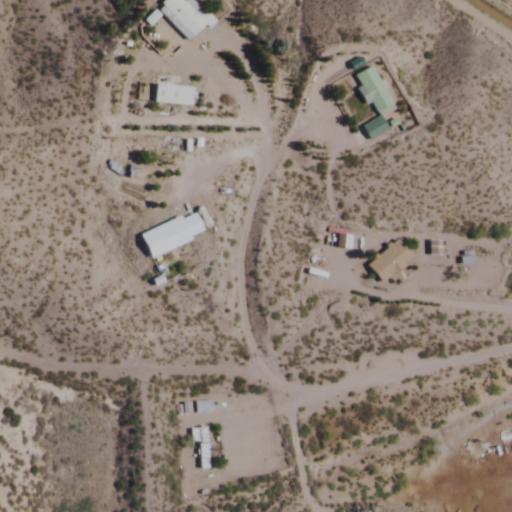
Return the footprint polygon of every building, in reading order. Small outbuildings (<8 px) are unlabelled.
[(201,25),(205,29),(210,24),(186,0),(181,0),(179,2),(176,0),(160,0),(151,9),(183,42),(201,25)] [(347,76),(371,120),(388,110),(364,67),(347,76)] [(185,106),(187,88),(133,84),(132,103),(185,106)] [(133,235),(144,260),(199,236),(189,212),(133,235)] [(407,258),(392,241),(361,267),(375,285),(407,258)] [(208,414),(208,403),(191,403),(191,414),(208,414)] [(186,429),(186,443),(194,443),(194,469),(204,469),(204,429),(186,429)]
